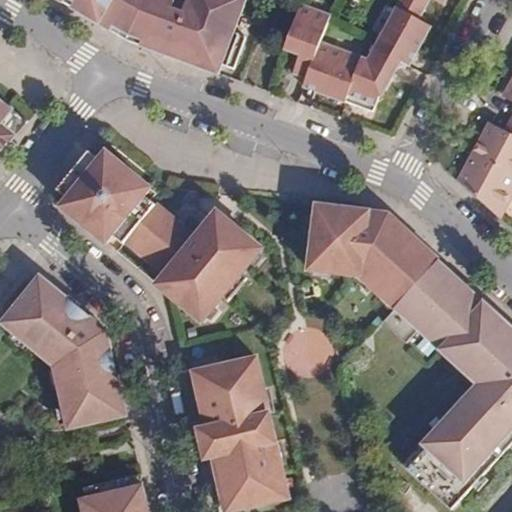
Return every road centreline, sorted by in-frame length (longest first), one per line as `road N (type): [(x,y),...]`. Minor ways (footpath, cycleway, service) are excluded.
road 1 (residential): [(0,213),(140,310),(184,511)]
road 2 (residential): [(403,182),(110,54)]
road 3 (residential): [(403,182),(503,0)]
road 4 (residential): [(0,198),(110,54)]
road 5 (residential): [(511,278),(403,182)]
road 6 (residential): [(110,54),(0,6)]
